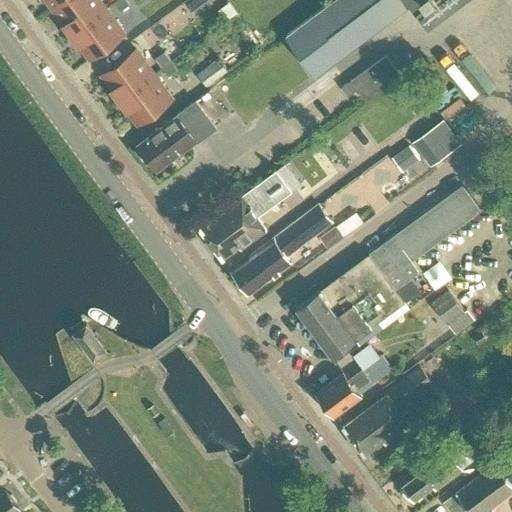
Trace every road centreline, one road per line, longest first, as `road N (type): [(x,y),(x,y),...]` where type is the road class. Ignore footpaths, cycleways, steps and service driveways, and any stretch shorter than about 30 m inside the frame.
road 1 (residential): [(225,339),(511,124)]
road 2 (secondary): [(208,316),(0,37)]
road 3 (unclassified): [(208,316),(135,365),(99,370),(9,440)]
road 4 (secondary): [(351,511),(225,339)]
